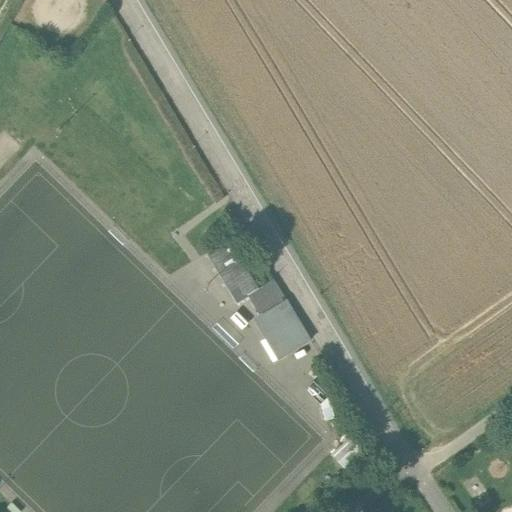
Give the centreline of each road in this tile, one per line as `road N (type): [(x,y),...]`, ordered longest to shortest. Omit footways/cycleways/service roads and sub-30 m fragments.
road 1 (unclassified): [(444,511),(130,0)]
road 2 (track): [(351,511),(511,402)]
